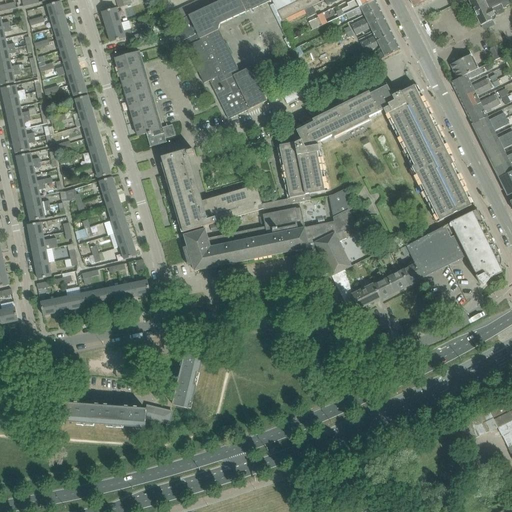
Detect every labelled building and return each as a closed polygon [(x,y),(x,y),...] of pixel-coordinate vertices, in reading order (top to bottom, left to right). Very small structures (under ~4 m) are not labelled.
[(223,0),(222,0),(217,3),(212,5),(207,8),(201,10),(196,12),(191,15),(186,17),(181,20),(175,22),(174,23),(186,48),(186,47),(204,84),(210,81),(229,120),(267,101),(251,67),(240,72),(219,30),(220,25),(270,1),(270,2),(273,1),(272,0),(223,0)] [(197,0),(192,3),(196,12),(201,10),(197,0)] [(207,8),(203,0),(197,0),(201,10),(207,8)] [(318,0),(303,0),(304,1),(279,13),(283,21),(313,7),(320,3),(318,0)] [(349,7),(336,13),(339,18),(341,17),(346,15),(376,0),(375,0),(354,0),(347,4),(349,7)] [(376,0),(346,15),(348,19),(362,12),(364,16),(380,9),(376,0)] [(469,0),(484,30),(488,28),(494,25),(493,21),(494,20),(496,17),(503,13),(505,10),(504,9),(507,8),(506,6),(511,3),(511,1),(511,0),(482,0),(469,0)] [(50,17),(64,13),(60,2),(47,6),(50,17)] [(196,12),(192,3),(187,5),(191,15),(196,12)] [(187,5),(181,8),(186,17),(191,15),(187,5)] [(312,7),(283,21),(284,24),(306,14),(308,18),(316,14),(312,7)] [(117,8),(102,12),(106,28),(121,23),(117,8)] [(186,17),(181,8),(176,10),(181,20),(186,17)] [(383,16),(380,9),(364,16),(366,19),(352,26),(355,30),(383,16)] [(176,10),(171,13),(175,22),(181,20),(176,10)] [(64,13),(50,17),(54,28),(67,24),(64,13)] [(171,13),(166,15),(170,25),(174,23),(175,22),(171,13)] [(322,13),(317,16),(318,17),(318,18),(322,26),(327,24),(322,13)] [(161,17),(160,18),(165,27),(170,25),(166,15),(161,17)] [(370,28),(372,32),(387,24),(383,16),(355,30),(357,35),(370,28)] [(0,17),(0,28),(10,27),(9,22),(3,24),(1,17),(0,17)] [(322,26),(318,18),(308,23),(312,31),(322,26)] [(121,23),(106,28),(111,43),(126,38),(128,38),(129,43),(141,39),(139,34),(132,36),(130,30),(124,32),(121,23)] [(54,28),(50,29),(52,35),(55,34),(57,40),(71,36),(67,24),(54,28)] [(361,44),(363,48),(392,34),(388,26),(387,24),(372,32),(373,33),(375,38),(361,44)] [(254,26),(249,29),(258,46),(263,44),(254,26)] [(0,28),(0,40),(6,39),(4,33),(11,31),(10,27),(0,28)] [(292,39),(296,47),(307,42),(303,34),(292,39)] [(379,46),(381,50),(396,42),(392,34),(363,48),(365,53),(379,46)] [(71,36),(57,40),(60,51),(74,47),(71,36)] [(0,40),(0,51),(15,48),(14,44),(7,45),(6,39),(0,40)] [(383,52),(356,65),(357,67),(358,70),(371,64),(400,50),(396,42),(381,50),(383,52)] [(499,45),(489,49),(495,60),(504,56),(499,45)] [(74,47),(60,51),(63,63),(77,58),(74,47)] [(0,51),(0,63),(11,61),(16,60),(14,53),(16,53),(15,48),(0,51)] [(121,71),(141,65),(144,64),(143,64),(141,56),(141,55),(140,53),(140,52),(137,53),(125,56),(115,59),(117,67),(119,67),(121,71)] [(453,63),(451,65),(453,70),(458,79),(478,69),(473,58),(471,55),(463,59),(453,63)] [(43,56),(37,58),(39,67),(40,73),(47,70),(46,65),(43,56)] [(81,70),(77,58),(63,63),(65,67),(56,70),(58,77),(70,73),(81,70)] [(0,63),(0,74),(20,70),(19,65),(12,67),(11,61),(0,63)] [(147,77),(144,64),(141,65),(121,71),(122,77),(121,77),(123,84),(142,79),(145,78),(147,77)] [(458,79),(451,82),(456,91),(470,83),(469,80),(485,72),(483,67),(478,69),(458,79)] [(21,74),(20,70),(0,74),(0,82),(1,86),(16,82),(14,75),(21,74)] [(81,70),(67,74),(70,85),(84,81),(81,70)] [(316,90),(338,80),(334,72),(313,82),(316,90)] [(128,97),(148,91),(151,90),(147,77),(145,78),(142,79),(123,84),(125,92),(127,92),(128,97)] [(470,83),(456,91),(460,99),(491,84),(488,79),(472,87),(470,83)] [(84,81),(70,85),(74,97),(87,93),(84,81)] [(288,144),(277,146),(288,199),(310,195),(328,191),(318,143),(332,136),(333,139),(370,120),(369,118),(384,110),(412,167),(410,168),(437,223),(474,204),(470,197),(466,187),(459,173),(454,164),(456,163),(449,149),(444,139),(437,125),(432,115),(425,101),(421,92),(417,84),(414,86),(400,92),(399,91),(397,86),(389,90),(388,86),(386,83),(375,89),(374,89),(358,98),(336,109),(296,129),(298,133),(293,135),(294,143),(288,144)] [(491,84),(460,99),(464,107),(478,100),(477,97),(493,89),(491,84)] [(1,89),(4,99),(25,95),(24,90),(18,92),(16,85),(1,89)] [(506,89),(498,93),(501,98),(502,98),(507,95),(509,95),(506,89)] [(150,105),(152,104),(155,103),(151,90),(148,91),(128,97),(130,102),(128,103),(130,110),(150,105)] [(25,95),(4,99),(6,110),(21,107),(20,101),(26,99),(25,95)] [(478,100),(464,107),(468,115),(499,100),(496,95),(480,103),(478,100)] [(507,95),(502,98),(505,105),(511,103),(510,101),(508,96),(507,95)] [(88,96),(75,100),(79,113),(91,109),(90,104),(91,104),(88,96)] [(499,100),(468,115),(471,123),(472,124),(487,117),(486,115),(485,113),(501,104),(499,100)] [(136,123),(156,117),(159,116),(155,103),(152,104),(150,105),(130,110),(132,118),(134,117),(136,123)] [(6,110),(8,121),(30,116),(29,112),(22,114),(21,107),(6,110)] [(81,118),(75,120),(77,127),(83,126),(96,122),(94,114),(93,115),(91,109),(79,113),(81,118)] [(487,117),(472,124),(477,133),(507,119),(504,113),(489,121),(487,117)] [(8,121),(11,132),(26,129),(24,122),(31,120),(30,116),(8,121)] [(156,117),(136,123),(137,127),(135,128),(138,136),(146,134),(148,139),(164,134),(165,139),(176,136),(172,125),(167,126),(167,124),(166,124),(167,126),(162,128),(159,116),(156,117)] [(507,119),(477,133),(481,143),(496,135),(494,131),(509,124),(507,119)] [(96,122),(83,126),(87,139),(99,135),(97,130),(98,130),(96,122)] [(11,132),(13,143),(35,138),(34,134),(27,135),(26,129),(11,132)] [(496,135),(481,143),(486,151),(511,138),(511,132),(498,139),(496,135)] [(99,135),(87,139),(91,152),(104,148),(101,140),(100,141),(99,135)] [(35,138),(13,143),(16,154),(31,150),(29,144),(35,142),(35,138)] [(511,138),(486,151),(490,160),(505,153),(503,149),(511,144),(511,138)] [(104,148),(91,152),(95,165),(107,162),(105,156),(106,156),(104,148)] [(187,150),(161,157),(163,163),(161,163),(165,175),(182,233),(183,232),(183,233),(184,233),(264,209),(264,210),(311,200),(310,195),(288,199),(282,200),(281,200),(274,202),(262,204),(257,185),(202,201),(192,165),(189,156),(194,154),(193,149),(188,151),(187,150)] [(16,157),(19,167),(40,163),(39,158),(33,160),(31,153),(16,157)] [(505,153),(490,160),(495,170),(511,161),(511,154),(507,157),(505,153)] [(511,161),(495,170),(499,179),(511,172),(511,161)] [(107,162),(95,165),(99,178),(111,174),(109,167),(108,167),(107,162)] [(19,167),(21,178),(36,175),(34,169),(41,167),(40,163),(19,167)] [(76,168),(68,170),(70,176),(78,173),(76,168)] [(63,178),(70,176),(68,170),(61,172),(63,178)] [(511,172),(499,179),(503,187),(511,183),(511,172)] [(21,178),(23,189),(45,184),(52,183),(51,178),(37,181),(36,175),(21,178)] [(112,177),(99,181),(103,195),(115,191),(114,186),(115,185),(112,177)] [(511,183),(503,187),(508,196),(511,193),(511,183)] [(23,189),(26,200),(41,197),(39,191),(46,189),(45,184),(23,189)] [(75,189),(66,192),(67,201),(72,201),(72,202),(76,201),(77,203),(82,201),(79,194),(77,194),(75,189)] [(330,272),(332,276),(332,277),(346,270),(352,267),(340,242),(348,238),(344,231),(356,225),(349,211),(354,208),(344,189),(330,197),(335,222),(305,228),(301,208),(264,216),(266,227),(208,239),(205,229),(184,236),(187,247),(183,248),(189,266),(193,265),(195,271),(309,248),(309,247),(310,247),(310,244),(315,243),(324,261),(330,272)] [(115,191),(103,195),(107,208),(121,203),(118,196),(117,196),(115,191)] [(26,200),(28,211),(50,206),(49,202),(42,203),(41,197),(26,200)] [(121,203),(107,208),(112,221),(124,217),(122,211),(123,211),(121,203)] [(51,210),(50,206),(28,211),(31,222),(45,218),(44,212),(51,210)] [(414,261),(422,278),(467,256),(477,276),(476,277),(479,283),(480,282),(484,286),(490,279),(499,274),(503,273),(502,271),(500,267),(501,266),(501,265),(501,264),(502,262),(502,261),(502,260),(501,259),(501,258),(501,257),(500,256),(477,210),(406,247),(410,254),(414,261)] [(112,221),(104,223),(108,236),(110,236),(116,234),(129,230),(126,222),(125,222),(124,217),(112,221)] [(88,220),(82,222),(85,229),(90,227),(88,220)] [(29,225),(28,225),(29,233),(30,233),(31,239),(44,236),(41,223),(31,225),(29,225)] [(90,227),(85,229),(87,237),(93,235),(90,227)] [(129,230),(116,234),(120,247),(132,243),(130,237),(131,237),(129,230)] [(44,236),(31,239),(32,244),(31,244),(33,252),(46,250),(52,249),(57,248),(56,239),(45,241),(44,236)] [(132,243),(120,247),(124,260),(137,256),(135,248),(134,248),(132,243)] [(96,246),(91,248),(93,255),(99,254),(96,246)] [(46,250),(33,252),(34,260),(35,260),(36,266),(49,263),(46,250)] [(99,254),(93,255),(96,263),(101,262),(105,260),(102,253),(99,254)] [(404,280),(407,286),(422,279),(422,278),(414,261),(407,265),(408,267),(402,271),(406,279),(404,280)] [(49,263),(36,266),(37,271),(36,271),(38,279),(51,277),(49,263)] [(324,263),(317,266),(322,276),(329,273),(324,263)] [(359,309),(367,305),(374,302),(374,303),(381,299),(374,285),(352,296),(349,276),(346,270),(332,277),(351,314),(359,310),(359,309)] [(374,285),(381,299),(394,293),(386,276),(383,271),(377,274),(379,278),(377,279),(379,283),(374,285)] [(386,276),(394,293),(407,286),(404,280),(406,279),(402,271),(394,275),(392,273),(386,276)] [(92,284),(91,278),(90,272),(82,274),(84,286),(92,284)] [(0,276),(0,287),(9,285),(7,275),(0,276)] [(151,294),(148,280),(134,283),(137,296),(142,295),(142,296),(151,294)] [(50,281),(39,284),(37,284),(38,290),(51,286),(50,281)] [(131,297),(137,296),(134,283),(121,286),(124,299),(131,298),(131,297)] [(108,289),(110,301),(116,300),(116,301),(124,299),(121,286),(108,289)] [(105,302),(110,301),(108,289),(94,291),(97,305),(105,303),(105,302)] [(81,294),(83,307),(89,305),(89,306),(97,305),(94,291),(81,294)] [(78,308),(83,307),(81,294),(67,297),(70,310),(78,309),(78,308)] [(62,312),(70,310),(67,297),(54,300),(57,312),(62,311),(62,312)] [(54,300),(41,302),(43,316),(51,314),(51,313),(57,312),(54,300)] [(2,310),(5,323),(10,322),(10,323),(18,321),(15,308),(2,310)] [(182,370),(180,376),(198,380),(203,357),(204,357),(205,351),(202,350),(202,349),(188,346),(186,351),(185,351),(184,351),(182,358),(182,357),(182,358),(184,359),(183,363),(181,363),(180,370),(182,370)] [(175,387),(177,388),(176,392),(174,392),(172,399),(174,400),(173,405),(188,409),(188,408),(191,409),(193,403),(192,403),(198,380),(180,376),(179,381),(177,380),(175,387)] [(453,427),(461,445),(498,428),(511,420),(511,399),(490,410),(453,427)] [(85,426),(86,406),(82,405),(82,403),(75,403),(75,402),(74,402),(74,404),(70,404),(70,402),(69,402),(62,402),(62,404),(58,403),(57,403),(56,403),(55,416),(55,419),(55,424),(57,424),(64,424),(65,422),(76,423),(77,425),(84,426),(85,426)] [(115,428),(116,408),(111,407),(111,405),(105,405),(104,405),(104,407),(99,406),(99,404),(92,404),(92,406),(86,406),(85,426),(87,426),(94,426),(94,424),(106,425),(106,427),(113,428),(115,428)] [(146,419),(146,410),(141,410),(141,407),(134,407),(133,409),(129,408),(129,406),(128,406),(122,406),(121,408),(116,408),(115,428),(116,428),(123,429),(124,426),(136,427),(136,429),(143,430),(145,430),(145,426),(146,426),(146,423),(145,423),(146,419)] [(153,407),(150,420),(157,421),(160,409),(153,407)] [(160,409),(157,421),(163,423),(166,411),(160,409)] [(166,411),(163,423),(169,424),(172,412),(166,411)] [(511,420),(498,428),(502,436),(502,435),(511,430),(511,420)] [(511,445),(511,430),(502,435),(502,436),(508,448),(511,445)] [(448,486),(428,495),(432,504),(452,495),(448,486)]
